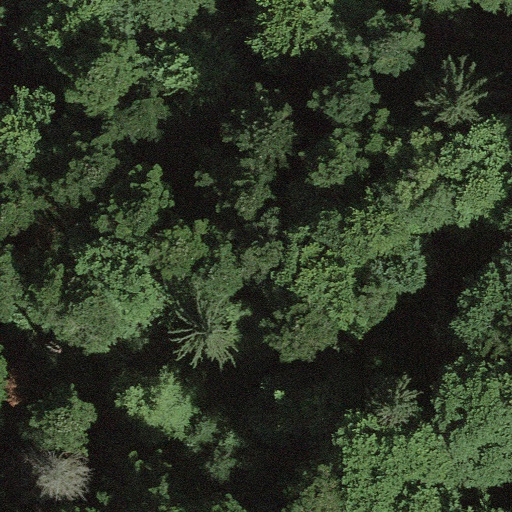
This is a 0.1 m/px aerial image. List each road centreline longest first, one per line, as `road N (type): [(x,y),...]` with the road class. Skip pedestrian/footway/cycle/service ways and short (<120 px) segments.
road 1 (track): [(0,110),(147,31),(232,0)]
road 2 (track): [(511,455),(389,511)]
